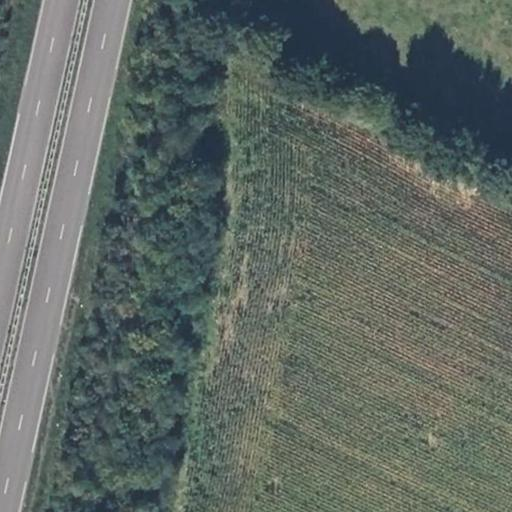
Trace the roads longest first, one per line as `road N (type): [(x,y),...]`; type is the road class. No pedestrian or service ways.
road 1 (trunk): [(7,511),(119,0)]
road 2 (trunk): [(69,0),(0,312)]
